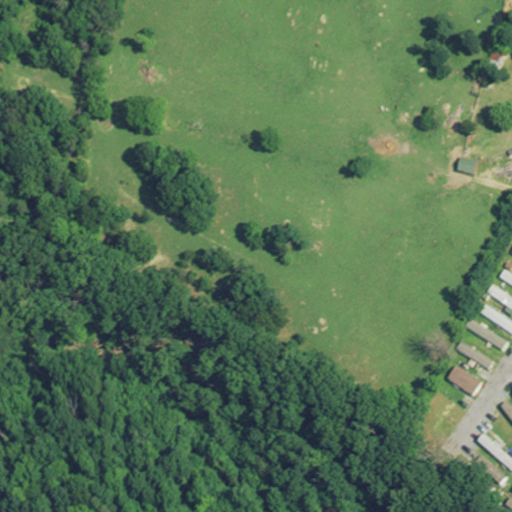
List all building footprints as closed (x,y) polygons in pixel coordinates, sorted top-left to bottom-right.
[(507,25),(500,23),(496,40),(503,41),(507,25)] [(500,74),(506,56),(496,52),(489,70),(500,74)] [(475,177),(479,164),(463,160),(459,173),(475,177)] [(489,297),(511,311),(511,300),(495,289),(489,297)] [(511,325),(487,308),(482,316),(511,337),(511,325)] [(470,330),(504,355),(509,348),(475,323),(470,330)] [(463,413),(429,401),(427,408),(460,420),(463,413)] [(424,418),(454,433),(457,426),(427,412),(424,418)]
